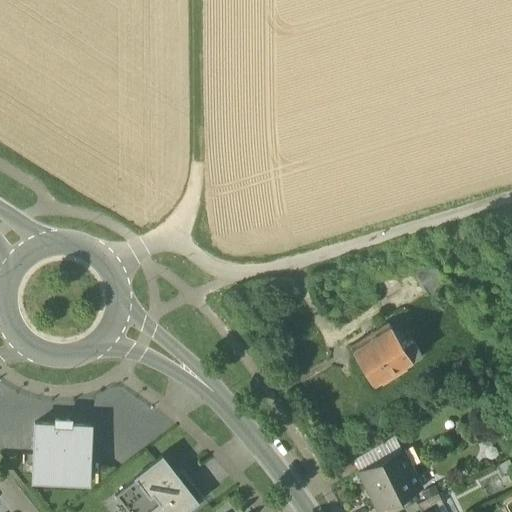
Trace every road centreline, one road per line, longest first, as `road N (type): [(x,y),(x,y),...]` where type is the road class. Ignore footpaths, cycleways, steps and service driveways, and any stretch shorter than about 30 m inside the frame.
road 1 (unclassified): [(511,200),(256,274),(213,267),(166,238),(107,262)]
road 2 (tertiary): [(307,511),(198,379),(143,339),(112,328)]
road 3 (track): [(197,0),(201,192),(166,238)]
